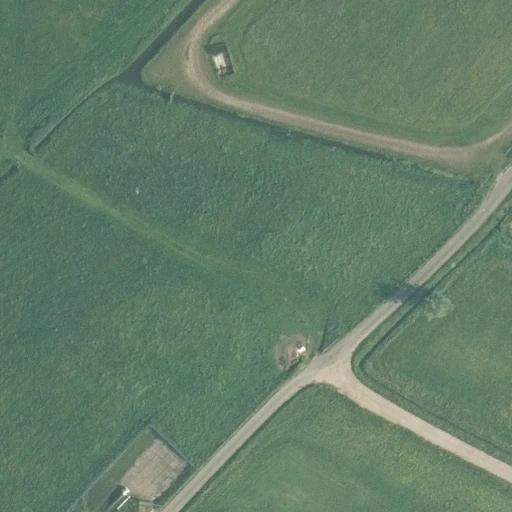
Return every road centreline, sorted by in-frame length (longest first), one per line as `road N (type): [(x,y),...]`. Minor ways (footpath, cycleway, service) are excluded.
road 1 (unclassified): [(170,511),(281,392),(442,252),(511,171)]
road 2 (track): [(8,155),(137,241),(300,321),(316,367)]
road 3 (track): [(511,471),(316,367)]
road 4 (track): [(120,51),(0,162)]
